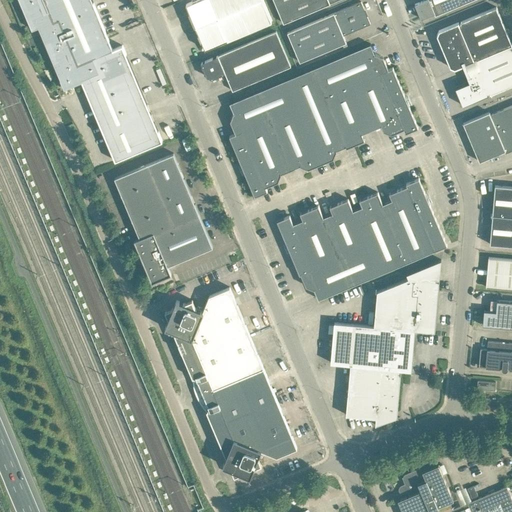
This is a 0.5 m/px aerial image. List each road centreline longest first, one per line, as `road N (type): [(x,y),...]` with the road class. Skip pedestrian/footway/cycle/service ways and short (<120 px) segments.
road 1 (unclassified): [(226,503),(213,499),(67,145),(0,12)]
road 2 (unclassified): [(342,459),(149,0)]
road 3 (unclassified): [(454,418),(467,181),(389,0)]
road 4 (unclassified): [(226,503),(342,459)]
